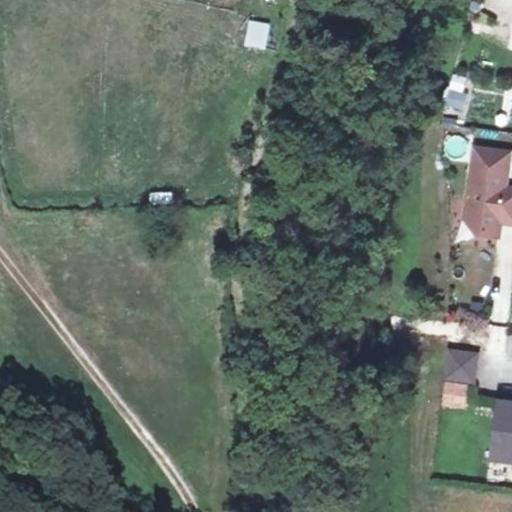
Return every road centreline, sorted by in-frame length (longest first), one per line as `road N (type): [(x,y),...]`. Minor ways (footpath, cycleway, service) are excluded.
road 1 (track): [(291,0),(247,186),(234,288),(233,511)]
road 2 (track): [(0,249),(178,479),(194,511)]
road 3 (track): [(0,392),(84,429),(161,511)]
